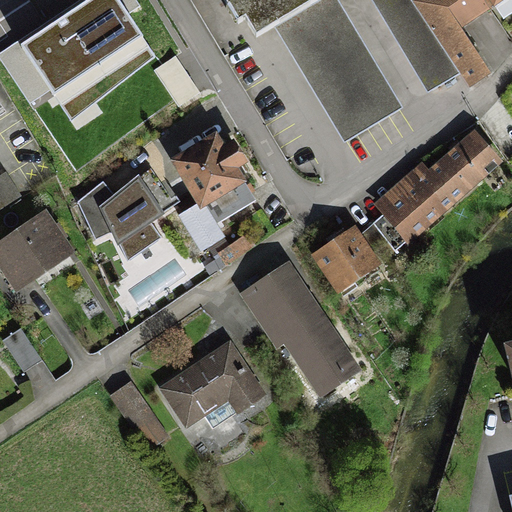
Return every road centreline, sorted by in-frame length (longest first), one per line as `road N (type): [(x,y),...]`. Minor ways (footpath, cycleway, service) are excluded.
road 1 (residential): [(341,201),(0,435)]
road 2 (residential): [(205,0),(341,201)]
road 3 (residential): [(511,64),(498,84),(341,201)]
